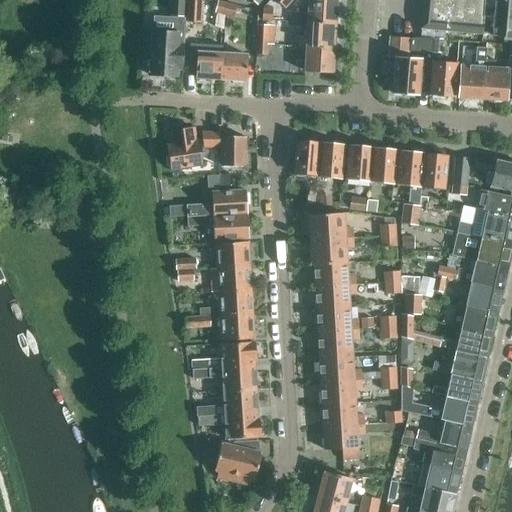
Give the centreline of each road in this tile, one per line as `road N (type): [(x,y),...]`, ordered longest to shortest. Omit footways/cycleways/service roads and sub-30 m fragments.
road 1 (residential): [(277,111),(294,461),(262,511)]
road 2 (residential): [(465,511),(511,305)]
road 3 (residential): [(511,123),(362,110)]
road 4 (residential): [(277,111),(149,99)]
